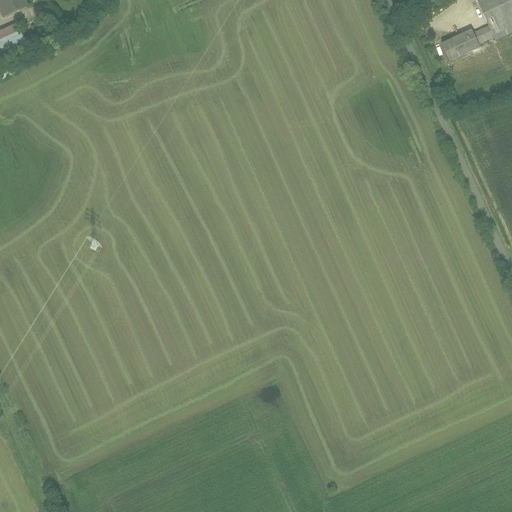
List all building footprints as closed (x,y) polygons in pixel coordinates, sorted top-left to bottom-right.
[(29,6),(26,0),(0,0),(0,12),(3,18),(29,6)] [(511,0),(475,0),(488,26),(494,38),(495,41),(511,33),(511,0)] [(0,61),(27,49),(15,23),(0,30),(0,61)] [(488,26),(473,34),(478,45),(494,38),(488,26)] [(473,34),(471,30),(441,44),(449,62),(480,48),(478,45),(473,34)] [(0,238),(0,276),(12,271),(0,238)]
